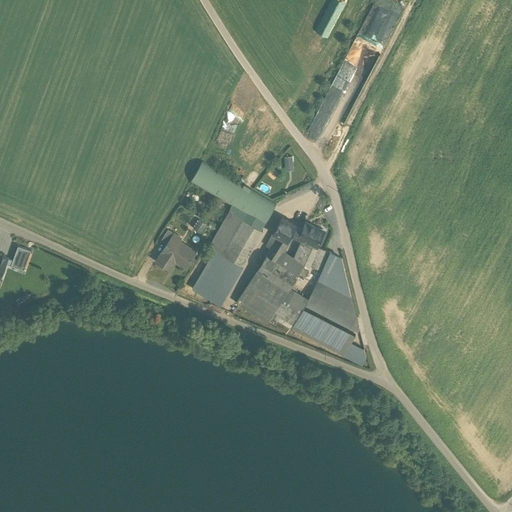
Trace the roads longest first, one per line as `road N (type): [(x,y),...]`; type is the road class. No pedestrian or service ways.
road 1 (unclassified): [(205,0),(333,190),(388,383)]
road 2 (residential): [(388,383),(0,228)]
road 3 (track): [(423,0),(328,180)]
road 4 (residential): [(388,383),(495,511)]
